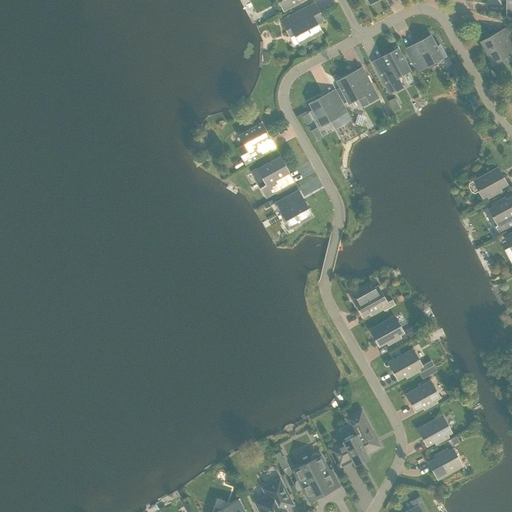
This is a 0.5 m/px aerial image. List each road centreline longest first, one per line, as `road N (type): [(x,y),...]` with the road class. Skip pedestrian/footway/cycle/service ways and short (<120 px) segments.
road 1 (unclassified): [(372,511),(397,465),(398,430),(331,305),(337,200),(286,113),(283,92),(290,76),(360,37)]
road 2 (unclassified): [(511,133),(447,24)]
